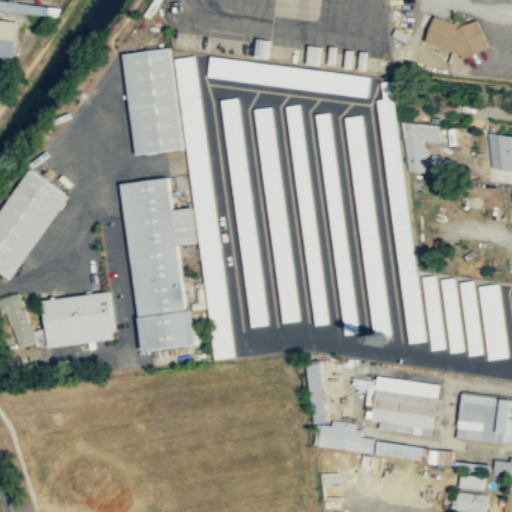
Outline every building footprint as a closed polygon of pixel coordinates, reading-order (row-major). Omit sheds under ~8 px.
[(60,5),(0,0),(0,8),(59,14),(60,5)] [(426,40),(477,58),(486,31),(435,13),(426,40)] [(0,55),(14,57),(17,20),(0,18),(0,55)] [(171,46),(129,51),(123,52),(137,153),(184,147),(171,47),(171,46)] [(236,355),(196,54),(195,54),(175,57),(216,358),(236,355)] [(367,96),(370,75),(209,57),(207,77),(367,96)] [(379,99),(406,342),(423,341),(394,80),(381,81),(383,98),(379,99)] [(222,99),(249,326),(268,324),(240,97),(222,99)] [(328,322),(301,103),(287,105),(313,324),(328,322)] [(256,107),(280,321),(298,320),(273,105),(256,107)] [(333,111),(319,113),(341,333),(356,332),(333,111)] [(365,114),(347,116),(371,337),(388,335),(365,114)] [(428,171),(425,141),(443,141),(443,126),(407,125),(410,170),(428,171)] [(511,134),(489,131),(492,166),(511,169),(511,134)] [(71,195),(31,167),(0,211),(0,270),(11,278),(71,195)] [(121,182),(143,350),(151,349),(191,343),(182,276),(178,243),(197,241),(192,206),(173,208),(168,176),(121,182)] [(431,349),(444,347),(437,275),(424,277),(431,349)] [(470,354),(482,353),(473,281),(461,283),(470,354)] [(500,283),(480,285),(487,358),(507,356),(500,283)] [(456,285),(443,286),(451,350),(463,349),(456,285)] [(42,299),(48,347),(115,339),(110,292),(42,299)] [(21,293),(1,299),(16,350),(36,344),(21,293)] [(318,451),(377,446),(376,436),(365,437),(365,428),(358,429),(357,419),(330,422),(325,359),(310,361),(318,451)] [(433,435),(439,384),(371,375),(366,419),(381,421),(379,429),(433,435)] [(511,398),(461,393),(457,438),(511,443),(511,418),(510,418),(511,398)] [(424,460),(425,447),(378,440),(377,452),(377,453),(424,460)] [(430,462),(456,464),(457,451),(432,449),(430,462)] [(496,464),(458,461),(457,470),(511,475),(511,458),(511,460),(496,459),(496,464)] [(483,489),(484,477),(462,475),(460,486),(483,489)] [(488,495),(456,490),(453,505),(486,510),(488,495)]
